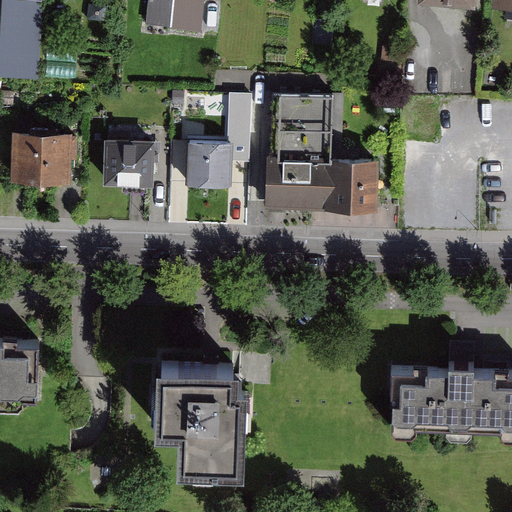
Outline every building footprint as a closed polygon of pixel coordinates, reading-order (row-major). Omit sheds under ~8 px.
[(0,0),(0,31),(28,34),(31,0),(0,0)] [(194,28),(197,0),(145,0),(143,21),(194,28)] [(273,158),(265,158),(264,210),(374,212),(375,158),(325,157),(326,95),(274,94),(273,158)] [(67,186),(69,136),(14,133),(11,184),(67,186)] [(235,147),(192,145),(190,188),(233,190),(235,147)] [(156,187),(157,147),(107,146),(107,186),(156,187)] [(42,338),(0,336),(0,403),(25,404),(25,394),(40,394),(42,338)] [(240,348),(158,345),(157,409),(184,408),(182,448),(244,450),(248,368),(237,368),(240,348)] [(394,415),(398,421),(414,422),(419,416),(449,417),(453,424),(468,424),(473,418),(503,420),(508,426),(511,425),(511,373),(475,372),(475,365),(449,364),(449,371),(392,369),(390,404),(394,404),(394,415)]
